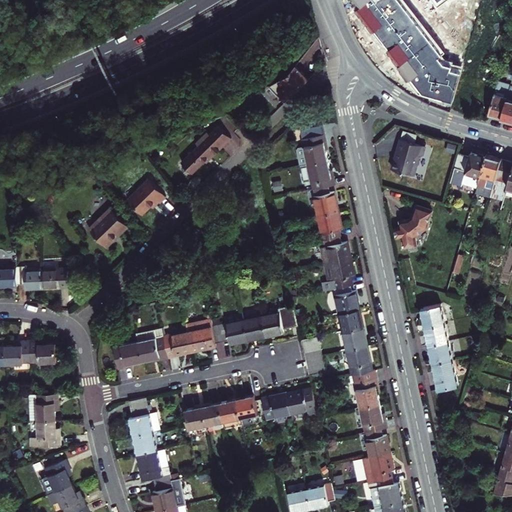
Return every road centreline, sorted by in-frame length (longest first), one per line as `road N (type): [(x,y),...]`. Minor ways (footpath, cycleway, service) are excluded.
road 1 (tertiary): [(363,69),(349,90),(349,114),(435,511)]
road 2 (residential): [(70,326),(327,74),(363,69)]
road 3 (trunk): [(0,123),(112,78),(256,0)]
road 4 (trunk): [(206,0),(0,99)]
road 5 (residential): [(91,399),(277,358)]
road 6 (residential): [(511,139),(427,113),(363,69)]
